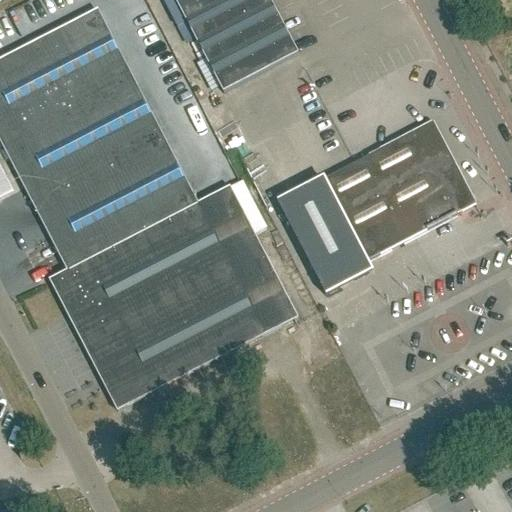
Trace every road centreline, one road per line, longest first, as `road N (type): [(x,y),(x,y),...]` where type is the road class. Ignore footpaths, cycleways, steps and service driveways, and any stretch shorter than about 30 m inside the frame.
road 1 (unclassified): [(282,511),(511,392)]
road 2 (unclassified): [(108,511),(0,302)]
road 3 (tertiary): [(511,165),(425,0)]
